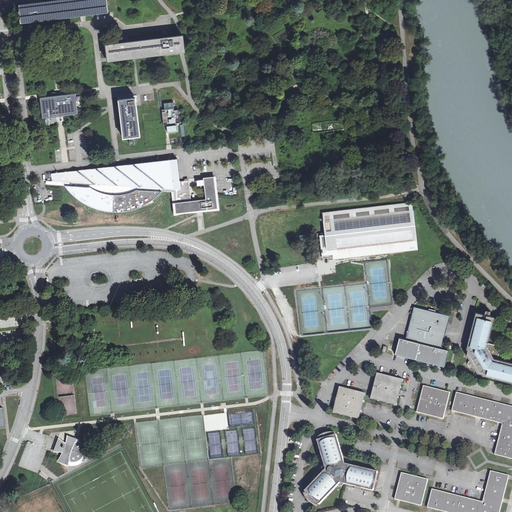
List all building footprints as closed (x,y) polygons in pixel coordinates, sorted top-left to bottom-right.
[(66,0),(39,3),(19,6),(21,22),(41,19),(81,15),(108,11),(106,0),(66,0)] [(160,39),(105,45),(107,60),(161,53),(182,51),(184,50),(182,36),(181,36),(160,39)] [(75,93),(40,97),(42,117),(77,114),(75,93)] [(134,97),(119,99),(124,137),(139,135),(134,97)] [(165,109),(162,110),(164,125),(166,124),(167,132),(177,131),(176,123),(180,123),(178,110),(174,110),(173,102),(164,103),(165,109)] [(153,199),(158,194),(162,190),(173,191),(175,202),(190,200),(188,189),(190,189),(189,180),(180,181),(177,158),(52,172),(53,180),(71,181),(71,184),(65,184),(69,189),(74,195),(83,201),(91,205),(100,208),(109,210),(118,210),(126,210),(133,208),(144,204),(153,199)] [(175,202),(176,212),(218,207),(215,186),(214,176),(204,177),(206,198),(190,200),(175,202)] [(417,249),(412,202),(322,212),(323,226),(327,260),(389,253),(417,249)] [(399,338),(395,354),(417,360),(444,366),(448,350),(442,348),(444,340),(447,326),(450,316),(431,311),(414,307),(411,316),(408,330),(405,339),(402,338),(399,338)] [(493,377),(493,376),(506,380),(511,381),(511,363),(497,360),(499,355),(499,354),(499,351),(498,348),(496,346),(494,345),(492,344),(487,343),(494,317),(485,315),(477,313),(471,339),(470,338),(466,354),(472,365),(477,373),(493,377)] [(377,373),(371,399),(396,405),(399,395),(401,390),(403,379),(377,373)] [(450,392),(424,385),(417,412),(443,419),(450,392)] [(366,393),(340,387),(337,397),(336,402),(333,412),(359,419),(366,393)] [(495,455),(511,458),(511,406),(457,392),(452,411),(503,423),(495,455)] [(320,439),(317,440),(322,454),(318,455),(320,464),(319,465),(319,467),(319,469),(319,470),(313,477),(316,480),(305,491),(307,492),(318,503),(320,504),(338,486),(339,486),(340,486),(342,486),(343,486),(343,485),(344,484),(345,483),(373,490),(378,471),(349,464),(349,462),(349,461),(348,460),(346,460),(345,459),(344,459),(337,434),(334,435),(320,439)] [(66,445),(58,439),(54,451),(64,451),(59,460),(66,463),(75,462),(81,459),(84,455),(84,449),(82,444),(75,439),(68,437),(66,445)] [(483,502),(432,489),(427,507),(446,511),(499,511),(509,475),(491,471),(483,502)] [(428,479),(402,472),(395,499),(421,505),(428,479)] [(318,503),(307,492),(305,495),(307,499),(309,501),(312,503),(314,505),(316,505),(318,503)]
